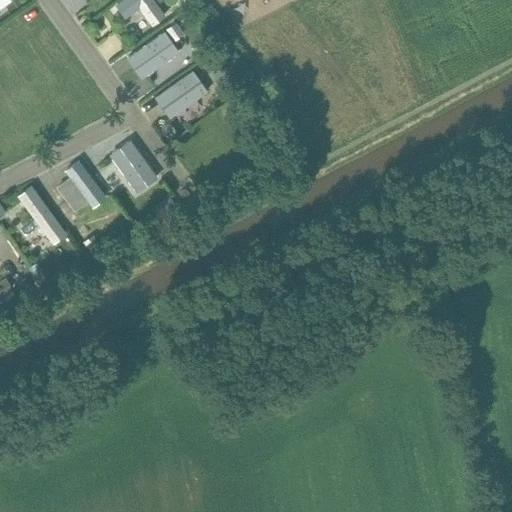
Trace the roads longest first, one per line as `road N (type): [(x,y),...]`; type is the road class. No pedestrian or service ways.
road 1 (residential): [(0,185),(133,115)]
road 2 (residential): [(49,0),(133,115)]
